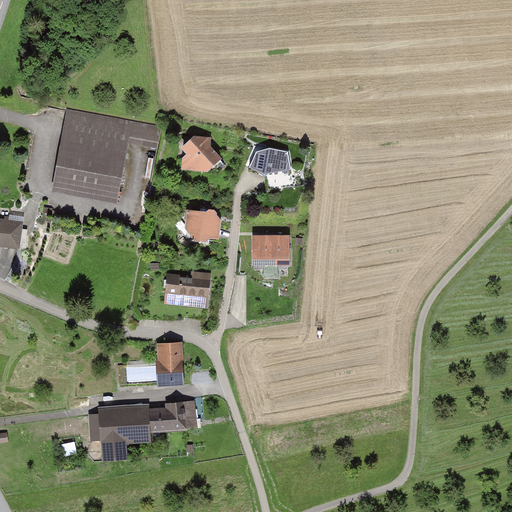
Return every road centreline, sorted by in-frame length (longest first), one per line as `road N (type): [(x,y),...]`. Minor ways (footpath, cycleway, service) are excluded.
road 1 (unclassified): [(267,511),(207,343),(103,327),(0,286)]
road 2 (track): [(318,511),(401,482),(413,466),(425,313),(511,213)]
